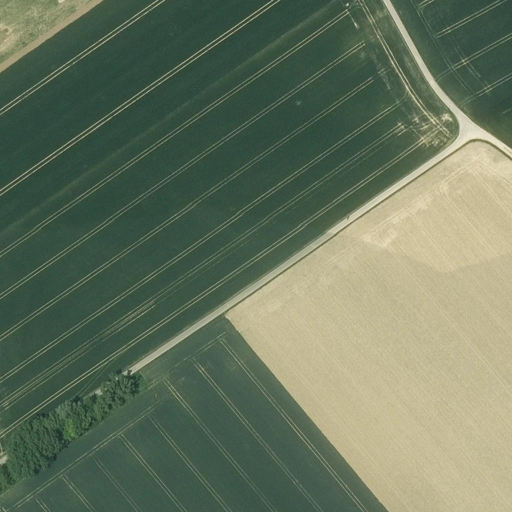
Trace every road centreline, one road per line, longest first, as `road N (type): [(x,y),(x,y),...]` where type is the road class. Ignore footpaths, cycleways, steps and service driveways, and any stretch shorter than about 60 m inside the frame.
road 1 (track): [(0,465),(470,132)]
road 2 (track): [(470,132),(429,81),(385,0)]
